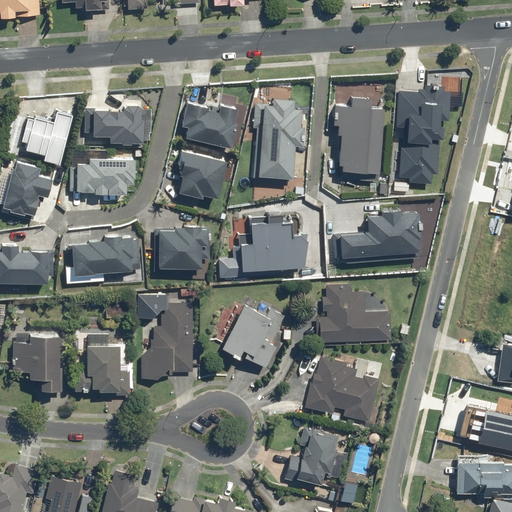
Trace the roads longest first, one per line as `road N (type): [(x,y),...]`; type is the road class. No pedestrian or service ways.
road 1 (residential): [(495,31),(0,61)]
road 2 (residential): [(495,31),(389,511)]
road 3 (unknown): [(176,51),(144,197),(125,218),(73,226)]
road 4 (unknown): [(322,42),(313,200),(335,219),(368,223)]
road 5 (residential): [(137,432),(220,397),(240,405),(250,425),(244,444),(219,456),(194,446)]
road 6 (residential): [(0,423),(137,432)]
